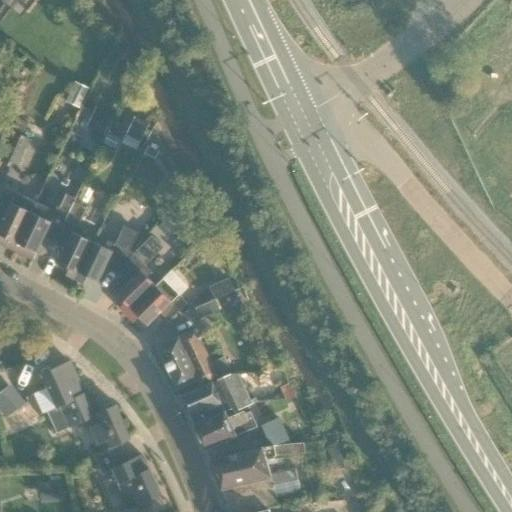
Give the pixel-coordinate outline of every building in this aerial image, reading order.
[(66,101),(80,107),(89,88),(75,82),(66,101)] [(99,112),(92,126),(106,133),(113,119),(99,112)] [(122,142),(137,150),(150,124),(135,117),(122,142)] [(1,161),(17,168),(31,138),(23,135),(29,123),(20,119),(1,161)] [(109,134),(104,143),(115,149),(120,139),(109,134)] [(149,145),(144,153),(155,160),(160,151),(149,145)] [(67,222),(76,203),(74,202),(76,198),(58,190),(52,203),(59,206),(56,211),(38,202),(15,251),(35,261),(46,238),(57,243),(67,222)] [(15,197),(4,192),(0,200),(0,244),(15,251),(38,202),(17,192),(15,197)] [(77,280),(94,243),(83,237),(86,230),(77,226),(86,207),(76,203),(67,222),(57,243),(67,248),(60,263),(71,269),(67,276),(77,280)] [(158,228),(164,234),(172,225),(166,219),(158,228)] [(121,273),(135,254),(109,241),(105,248),(94,243),(77,280),(85,284),(88,277),(100,282),(107,267),(120,273),(121,273)] [(128,317),(158,288),(156,286),(149,278),(154,273),(135,254),(121,273),(130,283),(118,295),(127,304),(121,309),(128,317)] [(210,287),(215,299),(216,299),(235,291),(230,278),(210,287)] [(169,323),(187,307),(162,281),(156,286),(158,288),(128,317),(134,324),(140,318),(149,327),(161,315),(169,323)] [(196,308),(201,319),(221,310),(216,299),(215,299),(196,308)] [(220,338),(204,345),(198,331),(160,348),(178,388),(199,379),(201,385),(230,372),(226,363),(214,368),(208,355),(224,348),(220,338)] [(51,423),(91,405),(85,393),(83,394),(69,362),(40,375),(55,408),(46,412),(51,423)] [(253,405),(239,375),(232,375),(213,383),(213,382),(181,395),(192,419),(222,406),(226,413),(235,409),(237,412),(253,405)] [(0,391),(0,409),(6,417),(24,403),(10,384),(0,391)] [(100,453),(119,444),(128,440),(113,406),(95,415),(91,405),(51,423),(56,434),(85,421),(100,453)] [(256,423),(251,413),(231,422),(227,413),(195,427),(205,449),(209,450),(225,443),(227,444),(234,439),(237,437),(235,432),(256,423)] [(263,426),(272,447),(289,439),(280,418),(263,426)] [(326,447),(336,471),(354,463),(343,439),(326,447)] [(119,444),(100,453),(94,455),(103,475),(112,471),(129,509),(160,495),(143,455),(127,462),(119,444)] [(271,476),(268,461),(276,461),(277,457),(305,456),(304,447),(258,449),(241,452),(211,460),(233,511),(248,511),(279,506),(278,500),(302,495),(297,470),(271,476)] [(60,481),(38,483),(40,502),(62,501),(60,481)]
